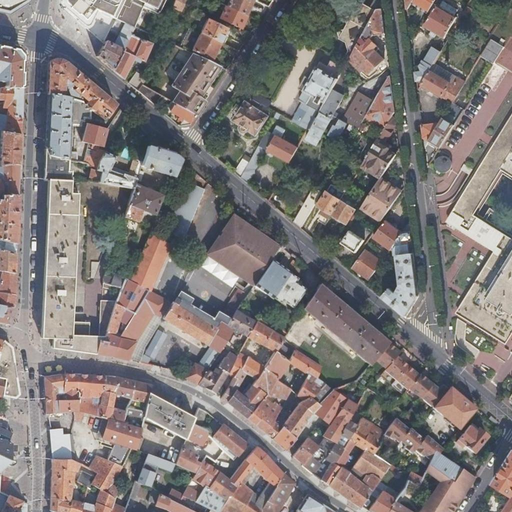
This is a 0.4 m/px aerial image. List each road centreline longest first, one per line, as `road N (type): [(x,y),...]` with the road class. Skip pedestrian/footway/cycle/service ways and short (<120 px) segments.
road 1 (residential): [(351,511),(212,401),(126,369),(30,356)]
road 2 (residential): [(394,0),(431,294)]
road 3 (tertiary): [(22,335),(35,39)]
road 4 (tertiary): [(409,334),(187,146)]
road 5 (tertiary): [(187,146),(94,67),(35,39)]
road 6 (residential): [(283,0),(187,146)]
